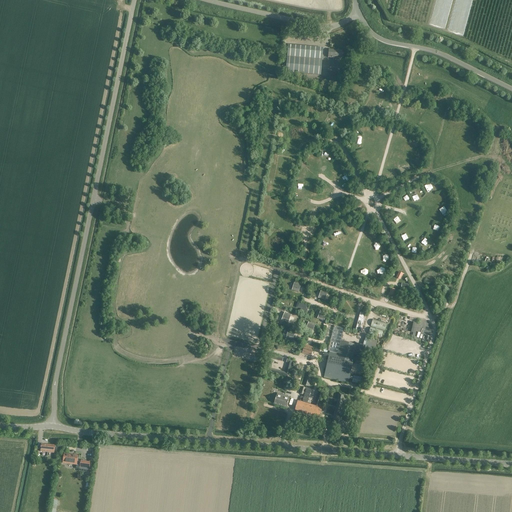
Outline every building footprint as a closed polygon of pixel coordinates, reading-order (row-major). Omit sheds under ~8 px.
[(320,75),(323,48),(288,45),(285,72),(320,75)] [(341,58),(342,51),(328,49),(327,57),(341,58)] [(359,317),(355,330),(361,331),(364,318),(359,317)] [(332,352),(326,378),(348,383),(354,357),(353,357),(356,347),(342,344),(339,354),(332,352)] [(302,353),(311,356),(313,348),(304,345),(302,353)] [(311,379),(307,377),(304,385),(309,386),(310,383),(313,384),(313,382),(311,381),(311,379)] [(271,402),(274,402),(274,404),(287,407),(289,399),(288,399),(289,396),(285,395),(277,393),(276,395),(274,395),(271,402)] [(347,428),(348,422),(338,420),(343,400),(346,400),(348,396),(344,395),(344,394),(339,393),(332,424),(347,428)] [(298,401),(295,410),(319,417),(322,408),(298,401)] [(41,444),(40,451),(54,453),(55,446),(41,444)] [(77,464),(78,456),(63,454),(62,462),(77,464)] [(86,461),(81,460),(79,467),(89,469),(90,462),(89,461),(89,462),(86,462),(86,461)]
